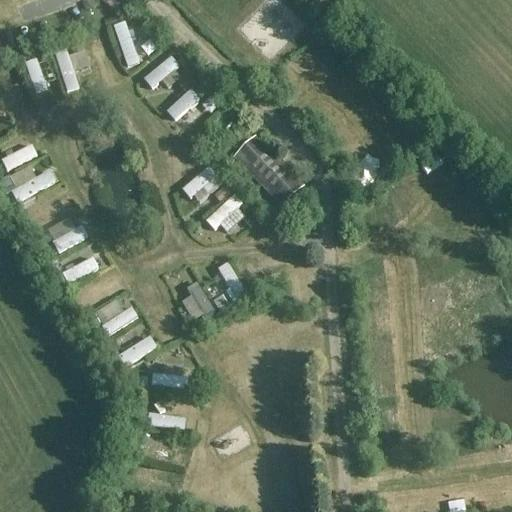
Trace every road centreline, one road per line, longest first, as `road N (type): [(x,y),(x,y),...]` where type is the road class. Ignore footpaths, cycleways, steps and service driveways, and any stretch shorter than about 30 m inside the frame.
road 1 (track): [(327,241),(163,258),(134,271),(103,242),(55,129),(72,107),(99,93),(129,100),(155,137),(175,235)]
road 2 (track): [(335,340),(282,351),(288,445),(277,511)]
road 3 (track): [(347,495),(511,474)]
